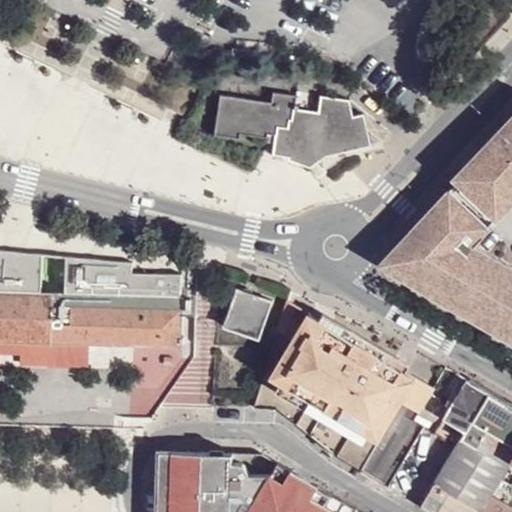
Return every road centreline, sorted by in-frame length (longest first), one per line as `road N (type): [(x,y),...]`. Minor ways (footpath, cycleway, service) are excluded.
road 1 (residential): [(400,511),(274,434),(185,428),(145,445),(131,491),(136,511)]
road 2 (secondary): [(304,249),(0,174)]
road 3 (residential): [(511,50),(377,195),(336,220)]
road 4 (residential): [(364,251),(511,86)]
road 5 (secondary): [(511,368),(351,274)]
